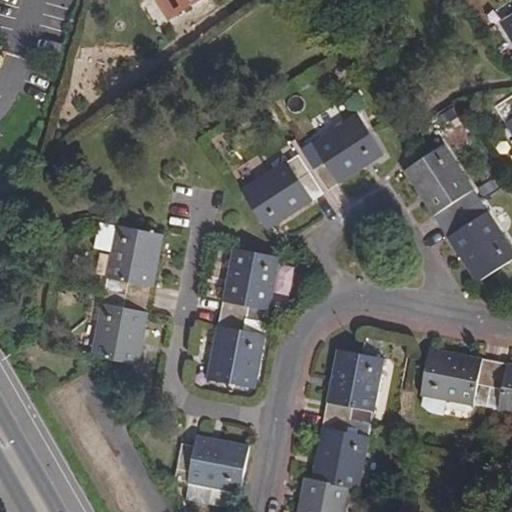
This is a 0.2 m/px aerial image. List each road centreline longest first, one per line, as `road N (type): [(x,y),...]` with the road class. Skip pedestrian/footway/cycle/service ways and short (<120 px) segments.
road 1 (residential): [(273,422),(190,406),(179,394),(174,373),(204,212)]
road 2 (residential): [(431,310),(435,281),(390,220),(361,215),(317,244),(344,296)]
road 3 (residential): [(273,422),(294,330),(344,296)]
road 4 (secondary): [(65,511),(0,396)]
road 5 (unknown): [(200,233),(219,227),(318,258)]
